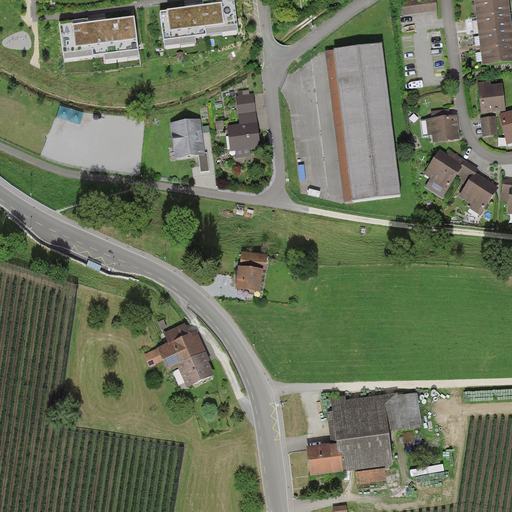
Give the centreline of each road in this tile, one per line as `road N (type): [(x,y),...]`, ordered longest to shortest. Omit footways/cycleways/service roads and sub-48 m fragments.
road 1 (tertiary): [(0,191),(37,218),(170,280),(225,327),(260,390),(280,511)]
road 2 (residential): [(267,69),(280,204),(64,172),(0,143)]
road 3 (track): [(260,390),(511,382)]
road 4 (track): [(280,204),(511,238)]
road 5 (residential): [(444,0),(466,124),(480,152),(511,157)]
road 6 (residential): [(267,69),(365,0)]
